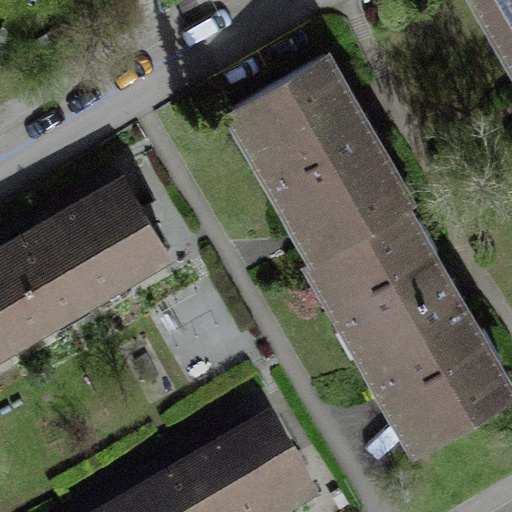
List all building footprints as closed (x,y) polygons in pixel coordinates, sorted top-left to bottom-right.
[(511,0),(486,0),(511,43),(511,0)] [(235,104),(316,244),(396,199),(401,195),(320,55),(235,104)] [(0,245),(0,306),(16,334),(164,248),(121,173),(0,245)] [(396,199),(316,244),(309,248),(417,435),(504,385),(396,199)] [(0,306),(0,343),(16,334),(0,306)] [(119,511),(285,511),(310,498),(267,424),(119,511)]
